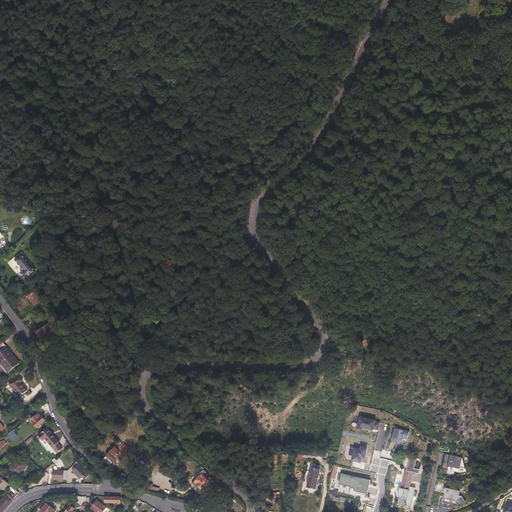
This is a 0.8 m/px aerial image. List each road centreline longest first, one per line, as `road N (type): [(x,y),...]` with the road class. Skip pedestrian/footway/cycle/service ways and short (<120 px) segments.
road 1 (tertiary): [(251,511),(144,406),(140,384),(163,369),(276,376),(323,356),(324,336),(261,241),(254,216),(334,112),(387,0)]
road 2 (track): [(0,92),(91,173),(153,370)]
road 3 (residential): [(0,299),(32,340),(57,415),(108,490)]
